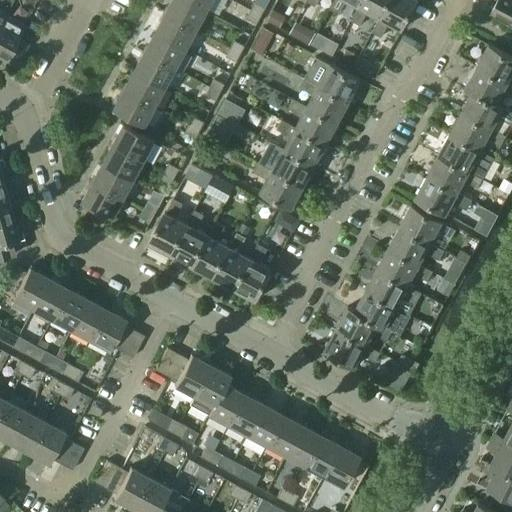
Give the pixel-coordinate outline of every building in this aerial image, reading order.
[(187,0),(171,0),(165,12),(196,29),(207,10),(187,0)] [(187,0),(207,10),(212,0),(187,0)] [(360,0),(333,0),(329,8),(324,19),(333,23),(345,0),(347,0),(358,6),(360,0)] [(379,17),(387,0),(360,0),(358,6),(350,20),(360,25),(367,11),(379,17)] [(387,0),(379,17),(371,31),(381,36),(388,22),(401,29),(416,0),(387,0)] [(511,0),(497,0),(490,14),(511,26),(511,25),(511,0)] [(254,1),(250,9),(261,15),(265,6),(254,1)] [(250,9),(246,18),(257,23),(261,15),(250,9)] [(165,12),(155,32),(186,48),(196,29),(165,12)] [(5,14),(0,24),(0,55),(17,64),(28,43),(17,37),(24,25),(5,14)] [(296,22),(290,32),(309,42),(315,32),(296,22)] [(155,32),(144,51),(176,67),(186,48),(155,32)] [(316,33),(311,43),(333,54),(338,44),(316,33)] [(259,37),(253,50),(262,55),(269,42),(259,37)] [(234,39),(230,48),(240,53),(245,45),(234,39)] [(507,82),(511,72),(511,56),(488,44),(476,65),(507,82)] [(230,48),(225,56),(236,61),(240,53),(230,48)] [(346,49),(341,59),(353,66),(358,56),(346,49)] [(144,51),(134,70),(166,87),(176,67),(144,51)] [(318,84),(349,101),(360,79),(330,62),(329,63),(315,55),(310,65),(324,72),(318,84)] [(358,56),(353,66),(364,72),(370,62),(358,56)] [(511,84),(507,82),(476,65),(465,87),(472,91),(495,104),(496,102),(502,91),(511,96),(511,84)] [(134,70),(124,89),(155,106),(166,87),(134,70)] [(349,101),(318,84),(304,77),(299,86),(313,94),(307,105),(337,122),(349,101)] [(213,78),(209,86),(220,91),(224,83),(213,78)] [(209,86),(205,94),(215,100),(220,91),(209,86)] [(155,106),(124,89),(113,108),(145,125),(155,106)] [(461,112),(491,128),(498,116),(511,124),(511,122),(511,111),(503,107),(503,106),(496,102),(495,104),(472,91),(461,112)] [(227,98),(220,110),(233,117),(240,105),(227,98)] [(337,122),(307,105),(293,98),(288,107),(301,115),(295,126),(326,143),(337,122)] [(461,112),(449,133),(480,149),(486,137),(500,145),(505,135),(491,128),(461,112)] [(217,115),(211,126),(222,132),(228,121),(217,115)] [(194,116),(190,124),(199,129),(204,122),(194,116)] [(326,143),(295,126),(281,119),(276,128),(290,136),(284,148),(314,164),(326,143)] [(113,143),(144,160),(155,140),(123,123),(113,143)] [(190,124),(185,132),(195,137),(199,129),(190,124)] [(449,133),(438,154),(469,170),(475,159),(489,166),(494,157),(480,149),(449,133)] [(314,164),(284,148),(270,140),(265,150),(279,157),(272,169),(303,185),(314,164)] [(134,178),(144,160),(113,143),(103,162),(134,178)] [(483,178),(469,170),(438,154),(427,175),(457,191),(464,180),(477,187),(483,178)] [(303,185),(272,169),(259,161),(253,171),(267,178),(261,191),(291,207),(303,185)] [(103,162),(92,181),(124,197),(134,178),(103,162)] [(169,162),(164,170),(175,176),(179,168),(169,162)] [(164,170),(160,178),(170,184),(175,176),(164,170)] [(200,170),(194,182),(204,187),(211,176),(200,170)] [(214,174),(206,189),(227,199),(234,185),(214,174)] [(471,199),(457,191),(427,175),(415,197),(446,213),(452,201),(466,208),(471,199)] [(0,179),(0,200),(13,197),(11,190),(6,192),(2,179),(0,179)] [(124,197),(92,181),(82,200),(87,203),(81,214),(103,225),(108,215),(113,217),(124,197)] [(0,221),(13,218),(10,206),(15,205),(13,197),(0,200),(0,221)] [(170,253),(186,223),(175,216),(182,203),(173,197),(165,211),(148,242),(170,253)] [(148,200),(144,208),(154,214),(159,206),(148,200)] [(399,226),(430,242),(436,230),(450,238),(455,228),(441,221),(442,220),(411,204),(399,226)] [(144,208),(139,216),(150,222),(154,214),(144,208)] [(170,253),(191,265),(208,234),(196,228),(203,214),(194,209),(186,223),(170,253)] [(289,214),(283,225),(292,230),(298,219),(289,214)] [(13,218),(0,221),(0,257),(15,253),(12,241),(24,238),(20,224),(15,225),(13,218)] [(191,265),(212,276),(229,245),(217,239),(225,225),(215,220),(208,234),(191,265)] [(249,227),(242,223),(238,231),(245,235),(249,227)] [(430,242),(399,226),(388,247),(419,263),(425,252),(439,259),(444,250),(430,242)] [(229,245),(212,276),(233,287),(250,257),(238,250),(246,236),(236,231),(229,245)] [(257,243),(250,257),(233,287),(255,299),(272,268),(259,262),(267,248),(257,243)] [(419,263),(388,247),(377,268),(407,284),(413,273),(427,280),(432,271),(418,263),(419,263)] [(32,309),(49,277),(29,266),(26,271),(16,266),(4,288),(14,293),(12,298),(32,309)] [(407,284),(377,268),(365,289),(396,306),(410,313),(421,292),(407,284)] [(32,309),(51,319),(68,287),(49,277),(32,309)] [(51,319),(70,329),(87,297),(68,287),(51,319)] [(396,306),(365,289),(354,310),(384,327),(391,330),(398,334),(410,313),(396,306)] [(70,329),(89,339),(106,308),(87,297),(70,329)] [(347,306),(335,328),(366,344),(372,332),(386,340),(391,330),(384,327),(347,306)] [(121,351),(133,329),(123,323),(125,318),(106,308),(89,339),(108,350),(111,345),(121,351)] [(366,344),(335,328),(324,349),(354,366),(361,354),(375,361),(380,352),(366,344)] [(133,329),(121,351),(132,356),(144,335),(133,329)] [(30,356),(36,345),(28,341),(23,351),(30,356)] [(44,350),(36,345),(30,356),(39,360),(44,350)] [(165,374),(177,353),(167,347),(155,369),(165,374)] [(177,353),(165,374),(176,380),(174,385),(192,394),(209,363),(191,353),(188,358),(177,353)] [(404,354),(400,362),(414,370),(419,362),(404,354)] [(21,374),(27,363),(18,359),(13,369),(21,374)] [(61,372),(69,376),(74,366),(66,362),(61,372)] [(389,385),(401,391),(411,371),(392,362),(387,371),(394,375),(389,385)] [(35,367),(27,363),(21,374),(29,378),(35,367)] [(209,363),(192,394),(211,405),(228,373),(209,363)] [(74,366),(69,376),(77,380),(83,370),(74,366)] [(228,373),(211,405),(212,405),(207,414),(226,424),(243,392),(226,383),(230,374),(228,373)] [(59,394),(65,383),(57,379),(51,390),(59,394)] [(73,388),(65,383),(59,394),(67,398),(73,388)] [(243,392),(226,424),(245,434),(262,402),(243,392)] [(0,412),(0,436),(9,442),(26,410),(7,400),(0,412)] [(262,402),(245,434),(264,444),(281,413),(262,402)] [(9,442),(28,452),(45,420),(26,410),(9,442)] [(281,413),(264,444),(284,455),(301,423),(281,413)] [(172,432),(177,421),(171,418),(165,428),(172,432)] [(61,463),(73,442),(62,436),(65,431),(45,420),(28,452),(48,463),(50,458),(61,463)] [(187,426),(177,421),(172,432),(181,437),(187,426)] [(301,423),(284,455),(303,465),(320,434),(301,423)] [(511,450),(511,425),(505,436),(495,431),(491,438),(511,450)] [(320,434),(303,465),(322,475),(339,444),(320,434)] [(162,449),(168,439),(161,435),(156,446),(162,449)] [(511,450),(491,438),(486,446),(496,452),(491,462),(490,463),(511,474),(511,450)] [(178,444),(168,439),(162,449),(172,454),(178,444)] [(73,442),(61,463),(71,469),(83,447),(73,442)] [(207,459),(212,449),(205,445),(204,448),(196,444),(193,452),(207,459)] [(339,444),(322,475),(342,486),(359,455),(339,444)] [(222,454),(212,449),(207,459),(217,464),(222,454)] [(105,487),(117,465),(106,460),(95,481),(105,487)] [(511,474),(490,463),(491,462),(488,460),(483,469),(493,475),(486,487),(511,500),(511,474)] [(197,477),(203,467),(196,463),(191,474),(197,477)] [(131,507),(148,476),(130,466),(127,471),(117,465),(105,487),(116,493),(113,498),(131,507)] [(245,480),(251,470),(243,465),(238,476),(245,480)] [(212,472),(203,467),(197,477),(207,482),(212,472)] [(259,474),(251,470),(245,480),(253,484),(259,474)] [(148,476),(131,507),(139,511),(153,511),(167,486),(148,476)] [(235,498),(241,487),(234,483),(228,494),(235,498)] [(167,486),(153,511),(178,511),(180,509),(163,500),(170,488),(167,486)] [(284,501),(289,490),(281,486),(276,497),(284,501)] [(255,507),(260,498),(241,487),(235,498),(254,509),(255,507)] [(298,495),(289,490),(284,501),(292,505),(298,495)] [(277,511),(280,508),(260,498),(255,507),(258,509),(258,510),(262,511),(277,511)] [(496,511),(478,502),(472,511),(468,511),(462,509),(460,511),(496,511)]
